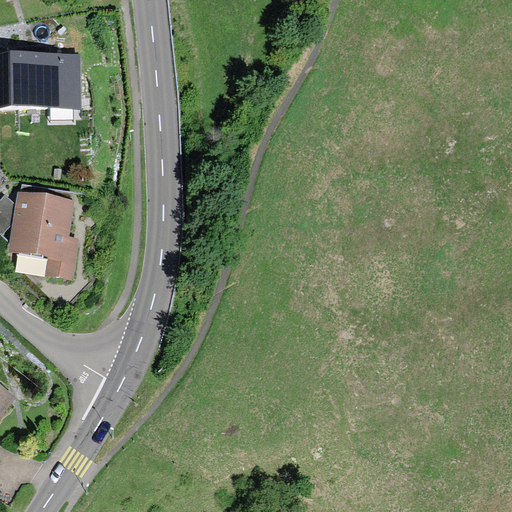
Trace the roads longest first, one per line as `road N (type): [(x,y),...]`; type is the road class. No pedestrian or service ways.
road 1 (tertiary): [(121,385),(150,313),(163,246),(150,0)]
road 2 (residential): [(121,385),(34,331),(0,298)]
road 3 (tertiary): [(42,511),(121,385)]
